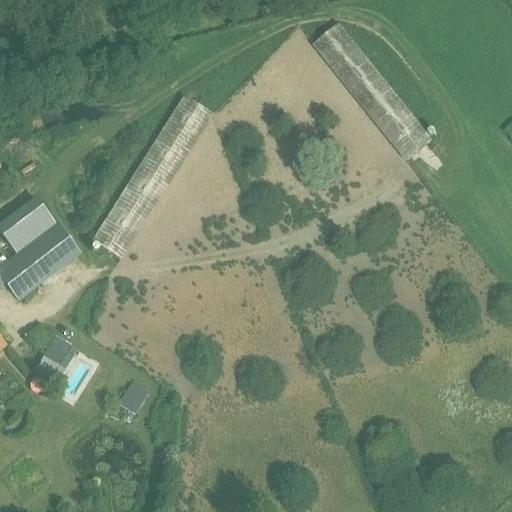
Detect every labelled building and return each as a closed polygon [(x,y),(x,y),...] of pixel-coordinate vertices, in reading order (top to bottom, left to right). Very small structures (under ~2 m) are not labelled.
[(312,47),(405,164),(433,142),(339,25),(312,47)] [(91,242),(120,261),(121,262),(213,117),(183,97),(91,242)] [(0,287),(4,285),(19,304),(81,255),(56,223),(51,227),(44,218),(37,223),(44,232),(0,265),(0,287)] [(76,352),(55,339),(43,358),(64,371),(76,352)] [(64,371),(43,358),(35,372),(56,385),(64,371)] [(119,406),(135,416),(148,395),(131,385),(119,406)]
